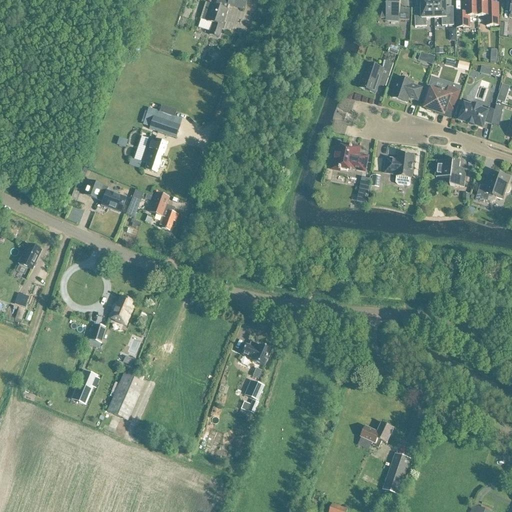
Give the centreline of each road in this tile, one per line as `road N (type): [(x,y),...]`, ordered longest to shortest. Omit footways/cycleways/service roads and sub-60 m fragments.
road 1 (residential): [(256,0),(165,271)]
road 2 (tertiary): [(371,315),(304,309),(165,271)]
road 3 (unclassified): [(511,438),(376,366),(368,346),(371,315)]
road 4 (tertiary): [(165,271),(0,197)]
road 5 (unclassified): [(511,163),(356,113)]
road 6 (tertiary): [(511,336),(371,315)]
